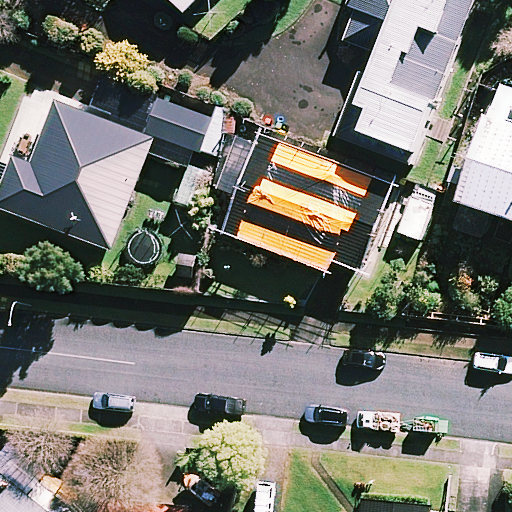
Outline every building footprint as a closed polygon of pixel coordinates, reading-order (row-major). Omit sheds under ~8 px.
[(169,0),(191,21),(210,0),(169,0)] [(339,146),(370,158),(374,149),(419,166),(479,2),(473,0),(357,0),(341,46),(384,62),(374,89),(362,84),(339,146)] [(196,158),(204,161),(217,126),(105,84),(92,120),(43,102),(0,216),(117,259),(154,160),(190,173),(196,158)] [(511,100),(507,98),(467,216),(511,231),(511,100)] [(396,194),(244,138),(223,196),(245,204),(231,240),(361,289),(396,194)] [(219,176),(195,169),(182,211),(206,219),(219,176)] [(70,511),(41,489),(30,503),(0,479),(0,511),(70,511)]
